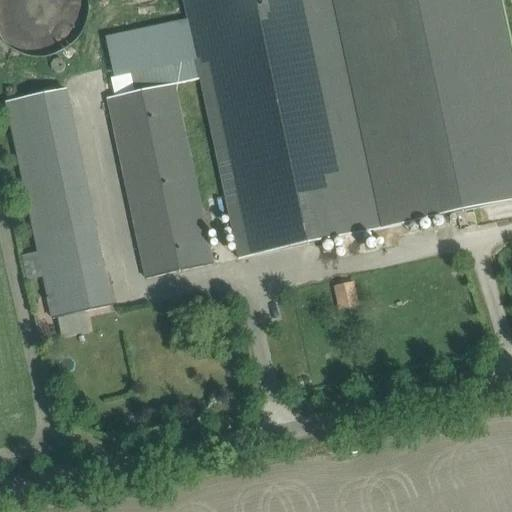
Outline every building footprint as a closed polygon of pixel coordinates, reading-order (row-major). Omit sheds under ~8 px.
[(0,0),(0,35),(2,38),(6,43),(11,47),(17,51),(23,53),(30,55),(37,56),(43,56),(49,55),(55,54),(61,52),(65,49),(70,46),(74,42),(78,38),(81,33),(84,27),(87,21),(88,15),(89,8),(88,1),(88,0),(0,0)] [(367,199),(374,198),(332,0),(183,0),(197,65),(133,79),(136,93),(107,99),(146,280),(212,265),(174,86),(200,81),(239,260),(374,231),(367,199)] [(511,59),(499,0),(332,0),(382,230),(511,201),(511,59)] [(6,103),(53,320),(111,307),(65,90),(6,103)] [(350,283),(335,287),(339,308),(355,304),(350,283)]
